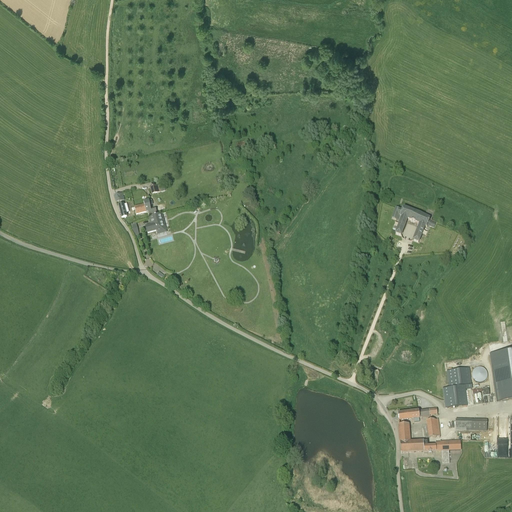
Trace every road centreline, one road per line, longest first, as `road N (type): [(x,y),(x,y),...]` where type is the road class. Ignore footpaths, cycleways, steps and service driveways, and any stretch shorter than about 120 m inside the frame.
road 1 (unclassified): [(401,511),(395,429),(368,392),(228,326),(142,272),(64,257),(0,233)]
road 2 (track): [(110,192),(105,85),(112,0)]
